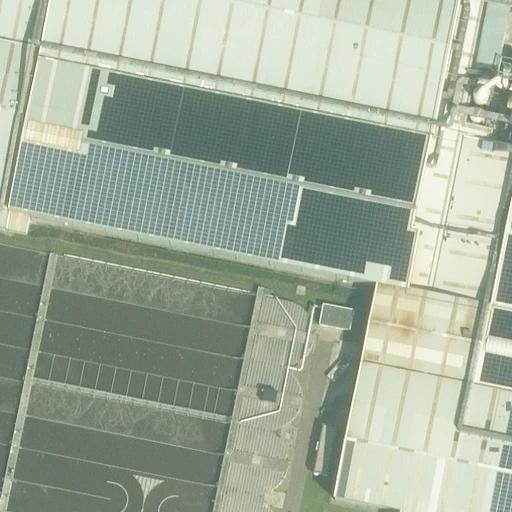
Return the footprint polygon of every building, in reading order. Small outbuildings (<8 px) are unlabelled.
[(0,0),(0,82),(511,183),(511,146),(489,142),(500,92),(497,91),(511,14),(488,9),(489,0),(0,0)] [(0,230),(27,236),(30,223),(31,219),(378,288),(498,313),(511,249),(511,183),(0,82),(0,230)] [(485,511),(511,511),(511,249),(498,313),(482,390),(508,395),(485,511)] [(275,293),(242,288),(194,511),(257,511),(249,500),(261,495),(274,482),(279,467),(279,452),(271,440),(260,426),(275,426),(286,417),(297,401),(297,384),(288,370),(276,359),(288,354),(298,342),(304,326),(299,312),(289,300),(275,293)] [(378,288),(351,422),(335,500),(394,511),(455,511),(470,446),(482,390),(498,313),(378,288)] [(354,311),(323,305),(323,307),(319,325),(350,331),(354,311)] [(470,446),(455,511),(485,511),(508,395),(482,390),(470,446)] [(328,477),(337,429),(323,426),(314,474),(328,477)]
